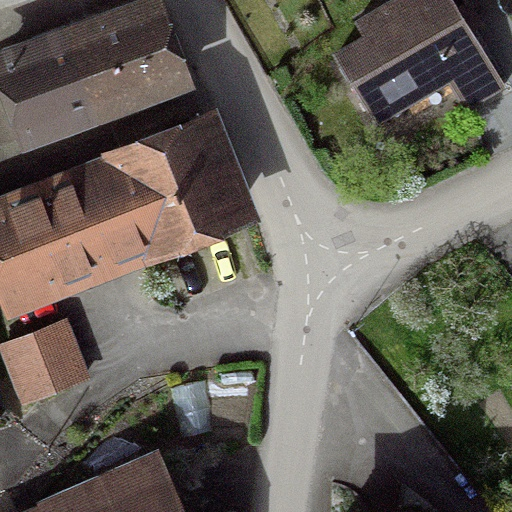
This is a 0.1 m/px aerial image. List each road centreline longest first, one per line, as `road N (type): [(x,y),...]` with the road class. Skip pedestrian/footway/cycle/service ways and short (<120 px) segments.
road 1 (residential): [(187,0),(335,267)]
road 2 (residential): [(335,267),(268,511)]
road 3 (residential): [(511,183),(335,267)]
